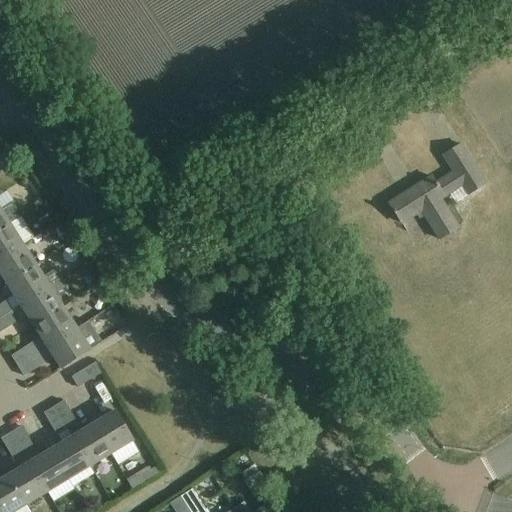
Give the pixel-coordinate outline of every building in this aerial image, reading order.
[(441,240),(457,229),(438,199),(459,185),(464,194),(484,181),(461,145),(444,156),(455,173),(436,184),(432,177),(389,205),(402,224),(416,215),(420,220),(426,216),(441,240)] [(0,230),(10,225),(9,224),(21,217),(12,203),(0,210),(0,209),(0,230)] [(0,260),(23,246),(10,225),(0,230),(0,260)] [(0,273),(8,285),(36,267),(23,246),(0,260),(0,273)] [(43,278),(36,267),(8,285),(21,306),(49,287),(62,279),(56,270),(43,278)] [(21,306),(34,327),(63,308),(55,296),(67,288),(62,279),(49,287),(21,306)] [(0,305),(0,319),(14,310),(8,300),(0,305)] [(76,329),(63,308),(34,327),(48,348),(76,329)] [(14,310),(0,319),(0,333),(21,320),(14,310)] [(89,321),(76,329),(48,348),(61,369),(102,343),(89,321)] [(18,367),(41,352),(35,342),(12,357),(18,367)] [(47,362),(41,352),(18,367),(25,377),(47,362)] [(95,363),(72,378),(78,388),(102,374),(95,363)] [(64,401),(54,407),(68,431),(78,424),(64,401)] [(62,443),(51,450),(68,479),(69,479),(74,486),(94,474),(90,467),(72,437),(68,431),(54,407),(44,413),(62,443)] [(93,424),(111,454),(133,441),(115,411),(93,424)] [(72,437),(90,467),(111,454),(93,424),(72,437)] [(22,427),(12,433),(26,456),(36,450),(22,427)] [(15,462),(26,456),(12,433),(1,439),(15,462)] [(47,492),(68,479),(51,450),(30,463),(47,492)] [(8,476),(26,505),(47,492),(30,463),(8,476)] [(151,471),(148,467),(127,480),(133,490),(154,477),(151,471)] [(157,467),(151,471),(154,477),(155,476),(161,473),(157,467)] [(270,496),(256,475),(245,482),(259,503),(270,496)] [(14,511),(26,505),(8,476),(0,480),(0,510),(1,511),(14,511)] [(207,511),(193,489),(182,496),(192,511),(207,511)] [(192,511),(182,496),(171,504),(176,511),(192,511)] [(235,509),(236,511),(266,511),(264,509),(259,511),(250,511),(244,503),(235,509)]
